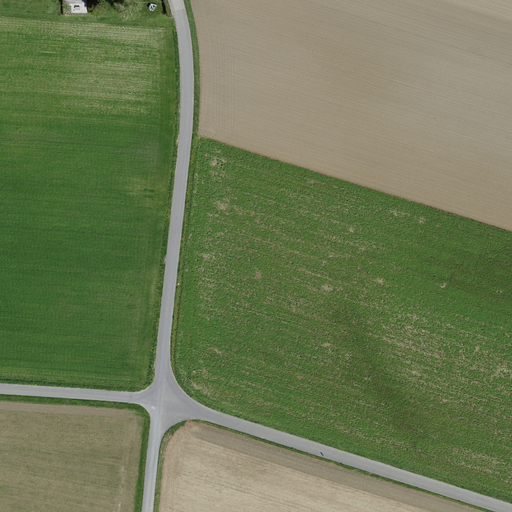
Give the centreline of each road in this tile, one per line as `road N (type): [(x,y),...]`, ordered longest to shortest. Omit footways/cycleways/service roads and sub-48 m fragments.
road 1 (residential): [(178,0),(188,116),(160,399)]
road 2 (unclassified): [(160,399),(511,510)]
road 3 (unclassified): [(0,388),(160,399)]
